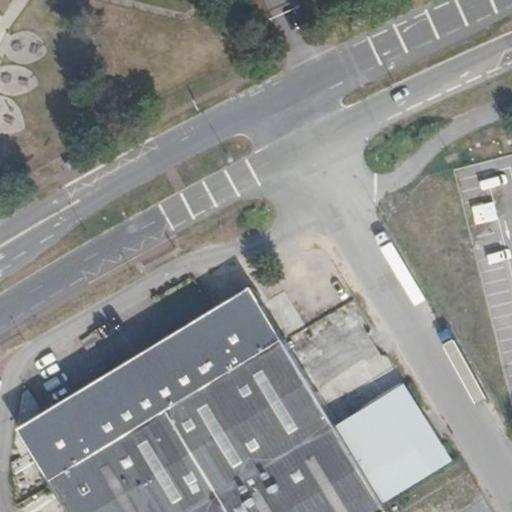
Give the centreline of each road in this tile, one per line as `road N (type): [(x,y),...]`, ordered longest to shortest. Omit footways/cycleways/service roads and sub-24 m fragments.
road 1 (unclassified): [(511,494),(337,207),(312,143)]
road 2 (tertiary): [(0,316),(164,216),(312,143)]
road 3 (tertiary): [(306,85),(0,258)]
road 4 (tertiary): [(312,143),(511,43)]
road 5 (tertiary): [(497,0),(306,85)]
